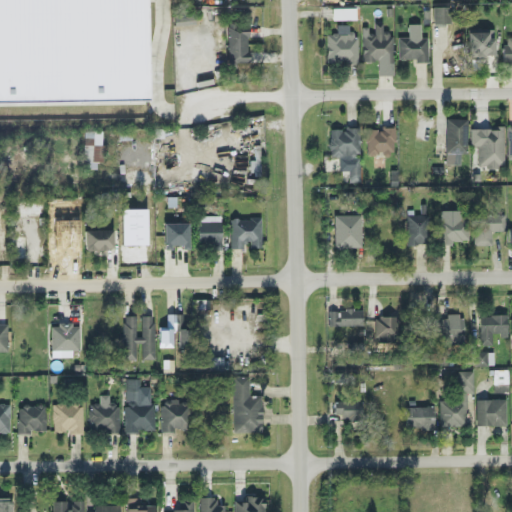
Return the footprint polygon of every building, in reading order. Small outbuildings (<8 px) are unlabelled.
[(0,0),(0,100),(141,98),(141,0),(0,0)] [(448,21),(447,4),(430,5),(431,22),(448,21)] [(246,20),(226,20),(228,61),(248,60),(246,20)] [(361,32),(362,60),(392,60),(391,29),(382,29),(381,20),(373,20),(374,31),(361,32)] [(325,60),(356,61),(356,32),(348,32),(348,23),(336,22),(336,31),(326,31),(325,60)] [(492,27),(466,27),(466,54),(493,53),(492,27)] [(397,35),(397,57),(415,57),(415,60),(427,59),(427,36),(418,36),(417,31),(408,31),(408,35),(397,35)] [(511,35),(503,35),(502,60),(511,60),(511,35)] [(444,151),(466,151),(466,117),(445,116),(444,151)] [(366,127),(367,152),(394,152),(393,125),(380,125),(380,127),(366,127)] [(502,125),(469,126),(470,144),(476,144),(477,166),(503,165),(502,125)] [(359,179),(360,153),(358,153),(358,126),(329,126),(329,156),(348,156),(348,179),(359,179)] [(100,166),(100,128),(82,128),(83,167),(100,166)] [(22,255),(22,213),(42,213),(42,200),(8,200),(8,212),(10,212),(10,255),(22,255)] [(490,243),(490,228),(503,229),(504,213),(473,212),(472,243),(490,243)] [(221,247),(220,213),(196,214),(197,242),(210,242),(211,248),(221,247)] [(405,242),(425,242),(424,213),(405,213),(405,242)] [(246,246),(260,245),(260,216),(228,217),(229,247),(246,246)] [(439,240),(466,240),(466,216),(439,216),(439,240)] [(188,245),(187,221),(163,221),(163,246),(188,245)] [(360,245),(360,229),(350,229),(350,224),(333,225),(334,246),(360,245)] [(83,228),(84,249),(112,247),(111,227),(83,228)] [(209,298),(194,297),(193,307),(209,307),(209,298)] [(362,323),(361,307),(326,308),(326,324),(362,323)] [(446,316),(439,316),(439,337),(462,336),(461,311),(446,312),(446,316)] [(182,312),(166,312),(166,325),(158,324),(158,346),(171,346),(171,329),(177,330),(177,341),(187,342),(188,327),(182,327),(182,312)] [(505,312),(478,313),(479,343),(491,343),(491,334),(506,333),(505,312)] [(139,357),(153,357),(153,313),(140,313),(140,334),(134,334),(134,313),(121,313),(121,357),(139,357)] [(374,314),(373,340),(395,340),(396,315),(374,314)] [(51,349),(59,349),(59,355),(71,355),(71,348),(79,348),(78,322),(50,322),(51,349)] [(493,363),(492,349),(474,350),(475,364),(493,363)] [(493,368),(494,389),(508,388),(507,367),(493,368)] [(439,399),(439,420),(465,420),(465,390),(471,390),(471,369),(455,369),(455,399),(439,399)] [(260,429),(261,394),(247,393),(248,375),(232,374),(231,428),(260,429)] [(124,430),(153,429),(151,384),(139,384),(139,376),(123,377),(124,430)] [(117,402),(108,402),(108,392),(98,393),(98,402),(88,402),(89,430),(118,429),(117,402)] [(187,400),(178,400),(178,397),(160,398),(161,430),(173,430),(172,426),(187,426),(187,400)] [(475,424),(505,423),(504,397),(475,397),(475,424)] [(333,412),(340,412),(340,419),(360,419),(361,399),(333,398),(333,412)] [(0,431),(8,431),(9,402),(0,401),(0,431)] [(82,431),(81,401),(52,401),(52,429),(68,429),(68,431),(82,431)] [(17,430),(45,430),(44,403),(16,404),(17,430)] [(433,427),(432,404),(404,405),(405,427),(433,427)] [(234,499),(233,511),(262,511),(263,494),(244,494),(244,500),(234,499)]
